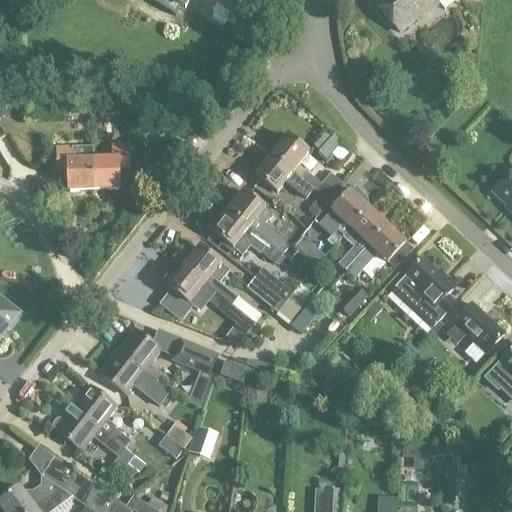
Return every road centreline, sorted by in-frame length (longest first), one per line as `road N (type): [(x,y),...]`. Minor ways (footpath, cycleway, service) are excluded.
road 1 (unclassified): [(0,412),(273,75),(322,58)]
road 2 (unclassified): [(511,272),(369,141),(345,113),(322,58)]
